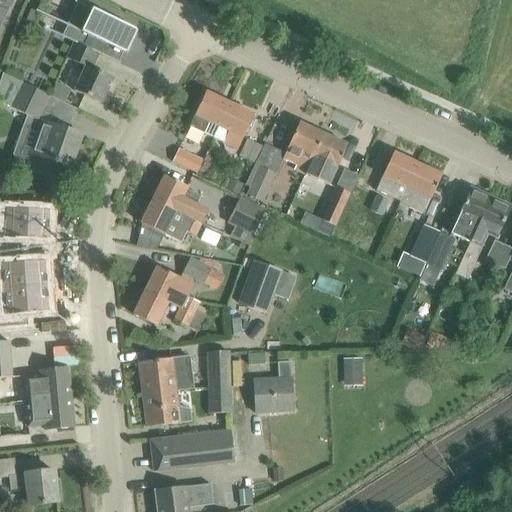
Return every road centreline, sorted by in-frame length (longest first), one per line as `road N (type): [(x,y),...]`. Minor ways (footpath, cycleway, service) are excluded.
road 1 (residential): [(114,511),(94,271),(100,208),(113,167),(195,26)]
road 2 (tertiary): [(511,166),(195,26)]
